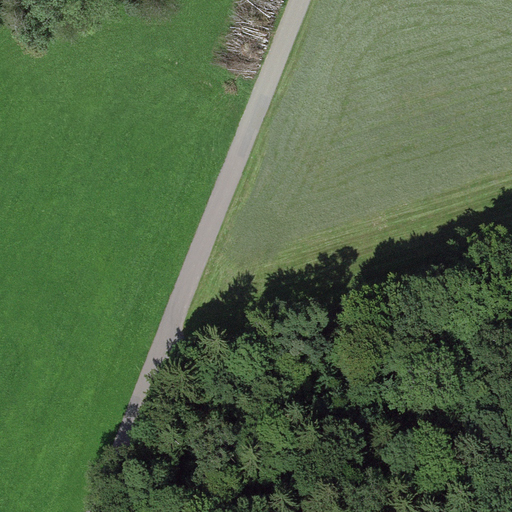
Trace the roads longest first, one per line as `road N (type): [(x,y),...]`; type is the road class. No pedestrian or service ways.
road 1 (unclassified): [(304,0),(100,511)]
road 2 (track): [(151,379),(511,262)]
